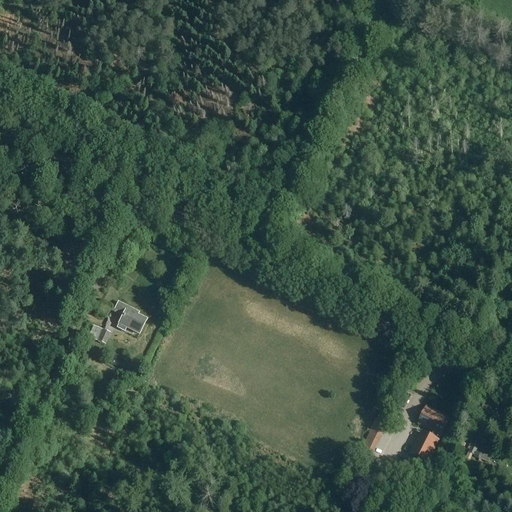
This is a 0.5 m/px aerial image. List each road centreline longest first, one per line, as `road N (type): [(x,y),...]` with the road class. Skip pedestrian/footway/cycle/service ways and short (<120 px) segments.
road 1 (tertiary): [(439,353),(0,129)]
road 2 (track): [(0,476),(139,201)]
road 3 (track): [(253,257),(285,198),(304,138),(384,0)]
road 4 (unclassified): [(363,511),(439,353)]
